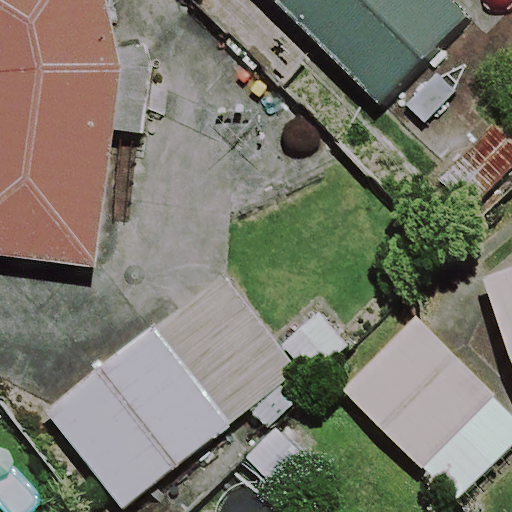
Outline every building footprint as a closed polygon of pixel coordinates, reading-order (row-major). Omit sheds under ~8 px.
[(0,0),(0,268),(97,273),(102,148),(140,150),(146,44),(108,42),(109,0),(0,0)] [(462,30),(431,0),(263,0),(381,114),(462,30)] [(511,282),(484,293),(511,366),(511,282)] [(130,511),(296,385),(221,286),(46,419),(116,511),(130,511)] [(492,401),(415,324),(340,400),(452,511),(454,511),(493,473),(456,437),(492,401)]
